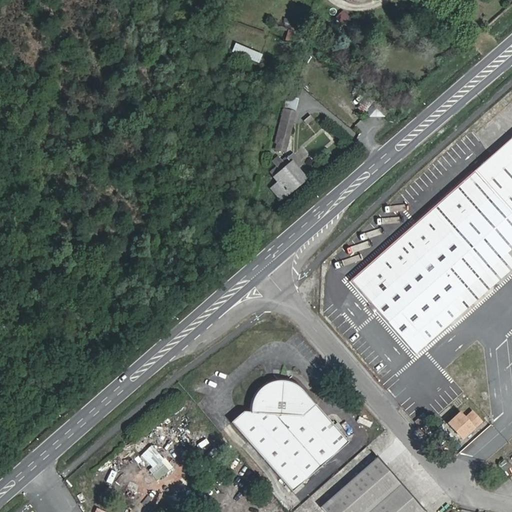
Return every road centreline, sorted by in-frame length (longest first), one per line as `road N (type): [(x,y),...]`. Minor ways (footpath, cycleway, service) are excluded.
road 1 (primary): [(511,39),(0,485)]
road 2 (primary): [(0,502),(511,59)]
